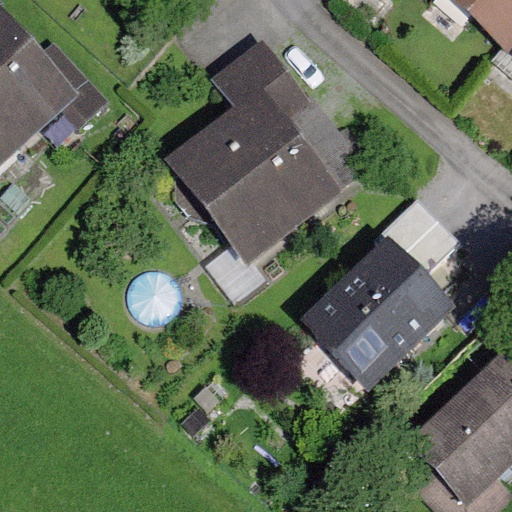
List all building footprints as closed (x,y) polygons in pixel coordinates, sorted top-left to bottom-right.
[(0,9),(7,1),(5,0),(0,0),(0,184),(69,127),(83,143),(121,106),(57,43),(44,65),(0,19),(0,9)] [(503,64),(511,52),(511,0),(437,0),(435,4),(503,64)] [(321,118),(270,50),(238,74),(213,93),(237,124),(169,176),(251,285),(347,213),(291,140),(321,118)] [(511,72),(511,52),(503,64),(511,72)] [(451,318),(422,286),(465,247),(442,221),(425,203),(381,244),(391,254),(310,329),(370,393),(451,318)] [(511,383),(503,373),(405,464),(450,511),(511,511),(511,504),(502,493),(511,483),(511,383)]
